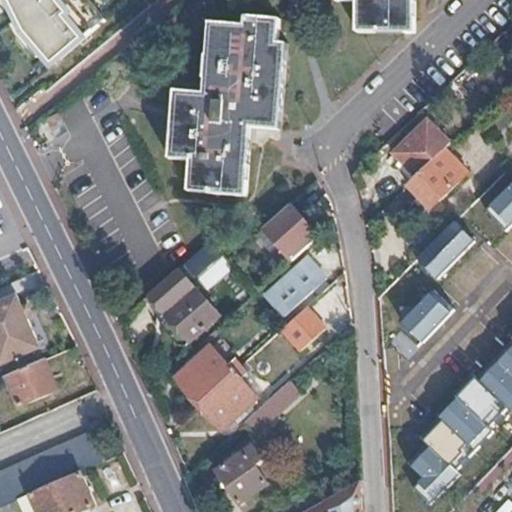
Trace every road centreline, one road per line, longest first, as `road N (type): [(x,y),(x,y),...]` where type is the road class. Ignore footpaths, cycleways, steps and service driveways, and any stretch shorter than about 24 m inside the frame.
road 1 (residential): [(0,132),(173,511)]
road 2 (residential): [(370,511),(359,302),(326,161),(352,114)]
